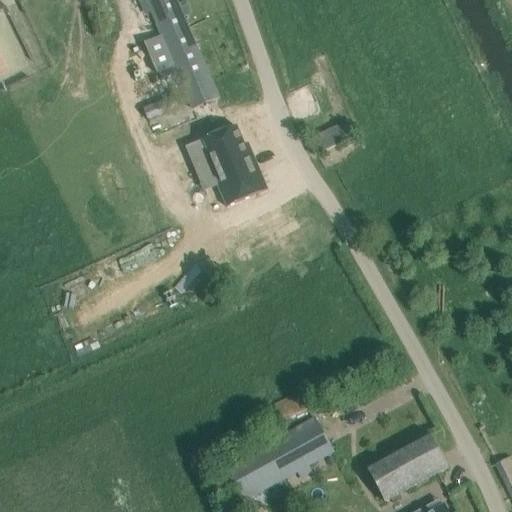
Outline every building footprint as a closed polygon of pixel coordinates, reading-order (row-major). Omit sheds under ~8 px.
[(146,0),(195,110),(220,99),(177,0),(146,0)] [(173,97),(144,109),(149,120),(178,108),(173,97)] [(211,156),(201,161),(208,179),(219,175),(223,185),(219,187),(228,209),(269,191),(253,153),(249,155),(238,127),(204,141),(211,156)] [(309,141),(316,156),(334,148),(347,142),(341,127),(309,141)] [(224,470),(243,503),(335,452),(316,420),(224,470)] [(434,439),(370,471),(378,487),(386,503),(450,469),(434,439)] [(497,465),(511,495),(511,459),(511,458),(497,465)]
